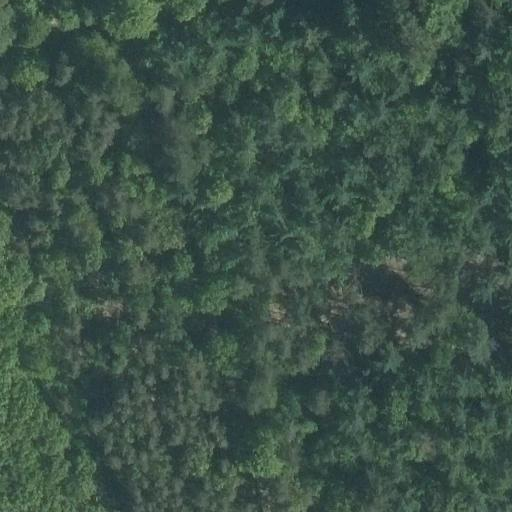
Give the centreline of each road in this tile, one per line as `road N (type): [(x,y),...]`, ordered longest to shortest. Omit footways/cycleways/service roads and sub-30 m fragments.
road 1 (track): [(129,27),(278,511)]
road 2 (track): [(129,27),(0,50)]
